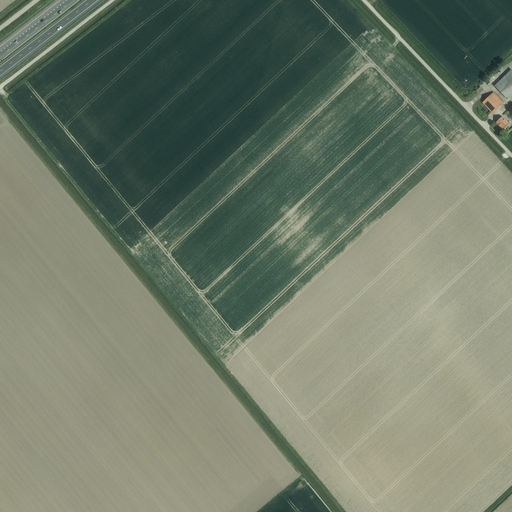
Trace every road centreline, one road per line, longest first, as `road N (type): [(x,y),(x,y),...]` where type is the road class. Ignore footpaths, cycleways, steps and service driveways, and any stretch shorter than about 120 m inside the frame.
road 1 (unclassified): [(511,156),(362,0)]
road 2 (unclassified): [(0,86),(111,0)]
